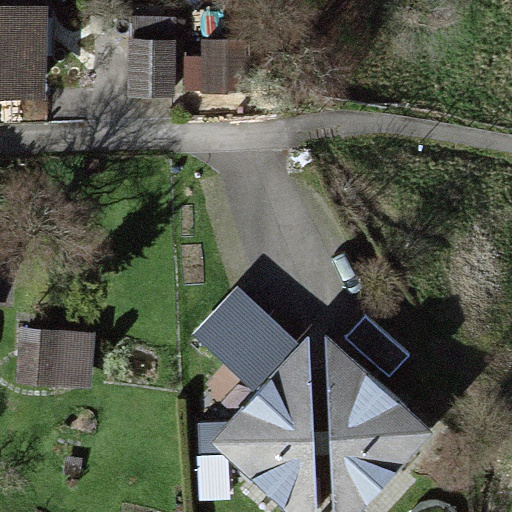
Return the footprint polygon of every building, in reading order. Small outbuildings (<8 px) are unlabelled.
[(36,0),(0,0),(0,73),(35,74),(36,0)] [(169,29),(118,30),(119,80),(171,78),(169,29)] [(317,321),(200,444),(271,511),(339,511),(425,422),(317,321)] [(94,334),(17,329),(14,386),(91,391),(94,334)] [(511,511),(511,483),(497,482),(493,511),(511,511)]
